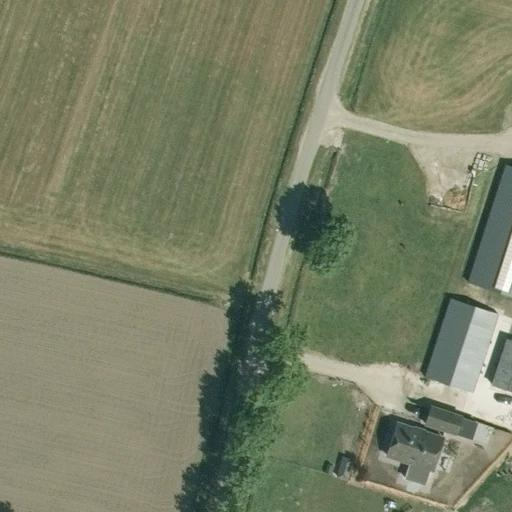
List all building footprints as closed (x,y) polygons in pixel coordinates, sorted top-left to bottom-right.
[(511,166),(505,164),(467,281),(511,296),(511,166)] [(497,313),(449,298),(424,376),(471,392),(497,313)] [(511,391),(511,341),(506,339),(491,385),(511,391)] [(460,416),(429,406),(424,423),(454,433),(460,416)] [(442,437),(396,422),(385,454),(431,469),(442,437)]
